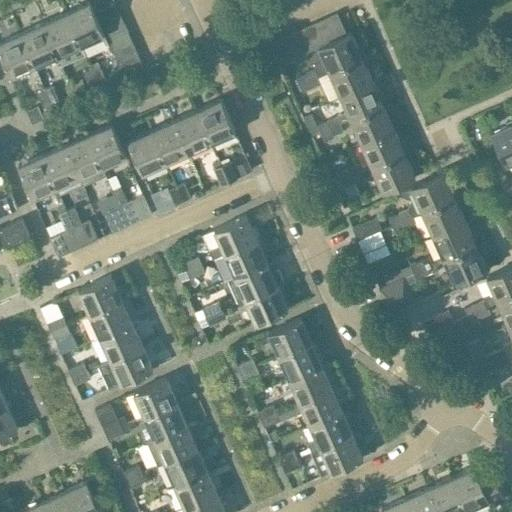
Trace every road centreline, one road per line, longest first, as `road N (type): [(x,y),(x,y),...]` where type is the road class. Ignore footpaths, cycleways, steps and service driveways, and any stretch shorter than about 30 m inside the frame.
road 1 (residential): [(451,399),(346,320),(282,175)]
road 2 (residential): [(62,276),(282,175)]
road 3 (residential): [(294,511),(412,455),(451,399)]
road 4 (residential): [(282,175),(223,44)]
